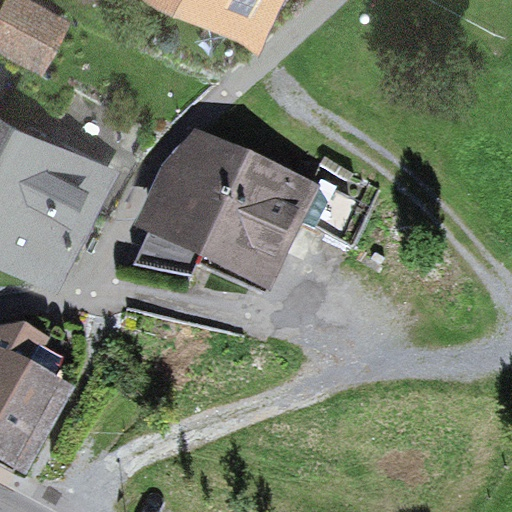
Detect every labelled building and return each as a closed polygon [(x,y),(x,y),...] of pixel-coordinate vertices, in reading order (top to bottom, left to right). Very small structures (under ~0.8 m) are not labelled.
[(23,0),(11,0),(0,21),(0,35),(40,58),(61,21),(23,0)] [(210,0),(249,20),(259,0),(210,0)] [(0,164),(21,126),(0,113),(0,164)] [(22,124),(21,126),(0,164),(0,231),(62,264),(95,201),(84,195),(100,165),(22,124)] [(202,254),(204,255),(246,168),(192,142),(160,185),(141,226),(202,254)] [(252,156),(246,168),(204,255),(259,280),(289,214),(300,219),(353,245),(379,190),(325,164),(305,155),(295,176),(252,156)] [(0,335),(0,452),(20,463),(58,396),(49,392),(66,345),(26,324),(14,324),(8,334),(0,335)]
